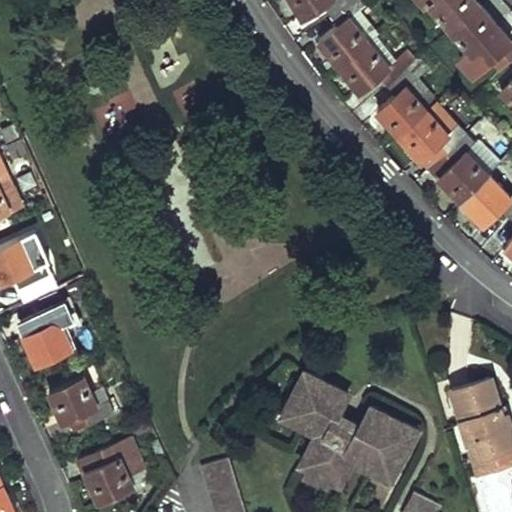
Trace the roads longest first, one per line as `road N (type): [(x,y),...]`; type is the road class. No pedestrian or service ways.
road 1 (residential): [(248,0),(303,81),(384,174),(511,296)]
road 2 (residential): [(55,511),(0,379)]
